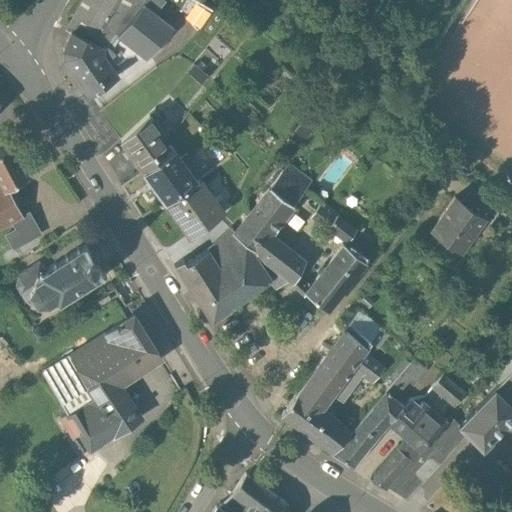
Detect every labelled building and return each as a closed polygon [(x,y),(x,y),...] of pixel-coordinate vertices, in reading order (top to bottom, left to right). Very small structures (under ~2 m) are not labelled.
[(82,0),(67,27),(60,46),(60,56),(89,95),(118,74),(107,58),(114,52),(110,47),(120,35),(144,4),(146,0),(82,0)] [(165,2),(161,0),(146,0),(144,4),(156,14),(165,2)] [(156,14),(144,4),(120,35),(148,57),(172,26),(156,14)] [(151,119),(121,140),(144,172),(174,150),(151,119)] [(0,182),(4,191),(8,189),(28,179),(11,146),(0,151),(0,182)] [(174,150),(144,172),(166,203),(198,181),(176,149),(174,150)] [(288,164),(269,188),(292,206),(311,180),(288,164)] [(198,181),(166,203),(189,236),(225,211),(201,178),(198,181)] [(23,217),(8,189),(4,191),(0,182),(0,228),(13,222),(23,217)] [(292,206),(269,188),(234,231),(230,228),(210,250),(185,266),(183,262),(175,266),(213,320),(268,282),(275,287),(289,278),(297,286),(305,292),(310,286),(298,275),(305,260),(272,234),(294,208),(292,206)] [(456,199),(433,233),(463,253),(486,220),(456,199)] [(323,204),(312,218),(346,243),(356,229),(323,204)] [(29,213),(23,217),(13,222),(17,229),(4,235),(12,251),(41,236),(29,213)] [(310,286),(305,292),(327,310),(365,264),(342,245),(310,286)] [(58,301),(60,304),(105,276),(86,246),(45,272),(41,274),(44,279),(35,284),(30,296),(31,298),(37,306),(50,306),(58,301)] [(41,274),(45,272),(40,263),(19,275),(16,286),(25,302),(31,298),(30,296),(35,284),(44,279),(41,274)] [(357,310),(346,326),(369,342),(377,347),(386,335),(379,330),(381,326),(357,310)] [(161,362),(132,314),(42,370),(69,414),(65,416),(87,450),(140,417),(130,402),(121,387),(161,362)] [(369,342),(346,326),(331,348),(298,395),(283,416),(333,450),(350,425),(324,408),(334,394),(344,402),(362,376),(374,383),(385,367),(362,352),(369,342)] [(413,357),(387,389),(395,395),(407,380),(413,385),(426,368),(413,357)] [(511,368),(493,388),(511,406),(511,368)] [(443,373),(431,386),(453,405),(464,392),(443,373)] [(511,406),(493,388),(458,425),(467,433),(482,447),(511,417),(511,406)] [(387,389),(336,450),(354,465),(387,423),(404,404),(395,395),(387,389)] [(404,404),(387,423),(404,438),(418,451),(446,420),(423,400),(420,404),(411,396),(404,404)] [(404,438),(396,447),(411,459),(388,487),(406,498),(407,499),(467,433),(458,425),(450,416),(446,420),(418,451),(404,438)] [(396,447),(373,474),(388,487),(411,459),(396,447)] [(218,503),(212,511),(251,511),(255,506),(263,511),(277,511),(286,502),(246,473),(231,495),(218,503)] [(289,511),(286,502),(277,511),(289,511)]
